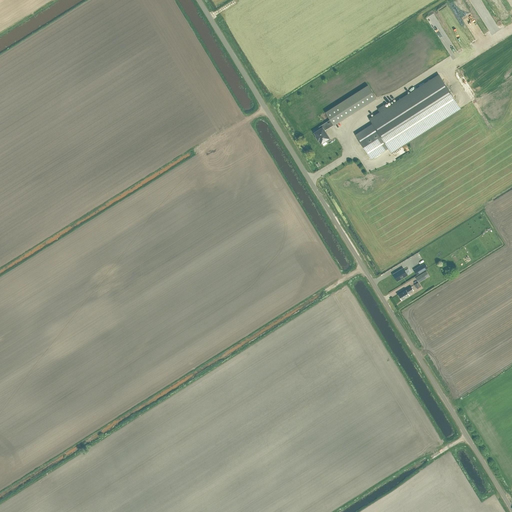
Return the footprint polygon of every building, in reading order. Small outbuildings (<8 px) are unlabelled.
[(373,124),(356,134),(371,159),(388,148),(391,152),(460,108),(439,75),(387,109),(384,105),(378,109),(380,113),(370,119),(373,124)] [(339,104),(326,112),(330,119),(334,125),(347,117),(339,104)] [(324,131),(327,129),(324,124),(319,127),(320,129),(315,133),(317,136),(317,137),(319,140),(321,143),(329,138),(324,131)] [(419,266),(414,270),(417,275),(422,272),(428,268),(425,263),(419,266)] [(397,281),(407,275),(403,268),(393,274),(397,281)] [(418,282),(425,278),(422,273),(416,278),(418,282)] [(402,300),(410,295),(409,294),(414,290),(411,286),(398,295),(402,300)]
